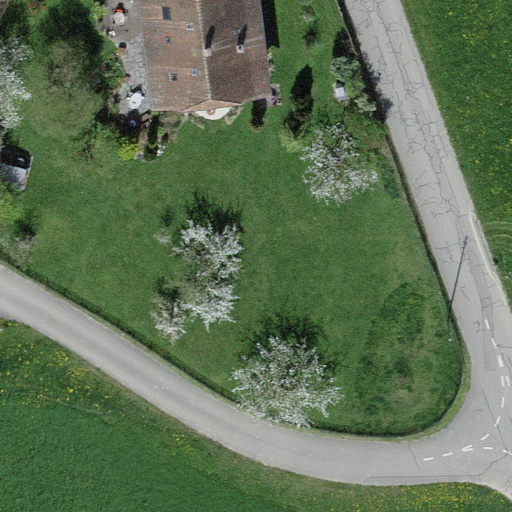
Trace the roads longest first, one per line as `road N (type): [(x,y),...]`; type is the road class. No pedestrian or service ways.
road 1 (residential): [(0,269),(260,420),(401,455),(511,440)]
road 2 (tertiary): [(380,0),(511,382)]
